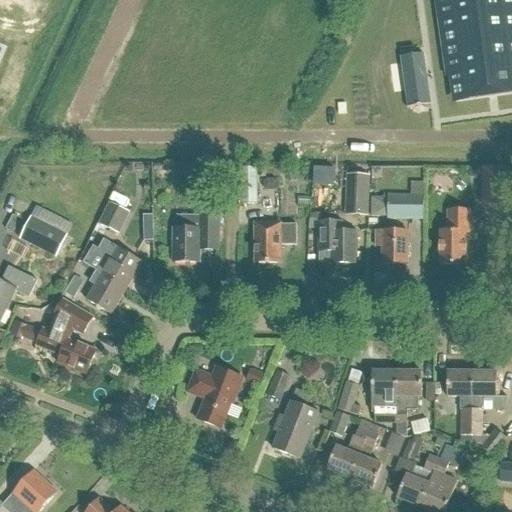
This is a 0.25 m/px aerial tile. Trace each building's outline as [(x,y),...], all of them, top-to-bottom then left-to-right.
[(246,26),(250,18),(236,11),(210,0),(194,0),(185,20),(224,38),(232,19),(246,26)] [(250,18),(253,10),(239,4),(241,0),(210,0),(236,11),(250,18)] [(511,0),(434,0),(446,78),(449,78),(453,104),(511,96),(511,0)] [(234,52),(238,44),(224,38),(185,20),(173,47),(211,64),(220,46),(234,52)] [(222,78),(225,71),(211,64),(173,47),(161,74),(199,91),(208,72),(222,78)] [(424,55),(401,58),(408,108),(431,105),(424,55)] [(241,170),(241,203),(257,203),(256,170),(241,170)] [(482,170),(481,205),(501,206),(502,170),(482,170)] [(347,177),(346,216),(367,216),(369,177),(347,177)] [(285,181),(284,214),(305,215),(307,182),(285,181)] [(371,218),(388,218),(388,220),(423,221),(424,197),(424,184),(411,184),(411,196),(389,196),(389,199),(372,199),(371,218)] [(99,226),(120,235),(120,234),(130,214),(120,210),(109,204),(100,225),(99,226)] [(220,251),(220,210),(200,209),(200,217),(177,217),(177,230),(173,230),(173,264),(200,264),(201,251),(220,251)] [(36,210),(21,238),(58,255),(72,227),(36,210)] [(470,235),(470,212),(448,212),(448,233),(440,233),(440,266),(466,266),(466,235),(470,235)] [(319,253),(320,253),(320,264),(332,264),(332,265),(357,265),(357,233),(343,232),(343,223),(319,223),(319,253)] [(255,224),(255,264),(281,265),(281,247),(297,247),(297,226),(281,226),(281,224),(255,224)] [(136,251),(144,250),(144,243),(153,242),(153,233),(136,234),(136,251)] [(408,266),(408,233),(376,233),(376,248),(382,248),(382,265),(408,266)] [(84,264),(98,272),(127,290),(143,264),(119,249),(104,241),(99,250),(94,247),(84,264)] [(29,299),(37,282),(8,268),(0,284),(0,321),(14,292),(29,299)] [(111,316),(127,290),(98,272),(91,283),(96,287),(87,302),(111,316)] [(74,300),(79,291),(70,286),(65,295),(74,300)] [(43,333),(38,345),(37,347),(61,357),(58,364),(87,376),(96,352),(69,341),(73,330),(83,336),(93,319),(64,301),(54,318),(55,319),(49,332),(44,330),(43,333)] [(16,323),(10,336),(22,340),(23,341),(23,340),(28,327),(27,327),(16,323)] [(244,379),(217,369),(213,378),(197,372),(188,394),(206,401),(198,421),(221,430),(232,403),(235,404),(244,379)] [(250,370),(246,382),(260,387),(264,375),(250,370)] [(276,372),(267,396),(280,401),(289,377),(276,372)] [(375,425),(397,425),(397,374),(372,374),(372,415),(375,415),(375,425)] [(397,374),(397,425),(398,425),(397,434),(407,438),(407,425),(407,411),(418,411),(418,399),(422,399),(422,374),(397,374)] [(460,412),(461,412),(461,438),(472,438),(472,400),(472,375),(447,375),(447,400),(460,400),(460,412)] [(472,400),(472,438),(482,438),(482,412),(482,400),(497,400),(497,375),(472,375),(472,400)] [(359,417),(361,409),(354,407),(359,387),(348,384),(340,411),(359,417)] [(301,461),(318,415),(306,410),(311,399),(296,393),(286,419),(281,417),(275,433),(279,435),(273,451),(301,461)] [(337,413),(329,433),(342,438),(349,417),(337,413)] [(360,458),(370,432),(360,428),(356,438),(354,437),(348,453),(337,449),(328,472),(351,481),(360,458)] [(360,458),(351,481),(374,490),(383,467),(370,462),(380,435),(370,432),(360,458)] [(409,442),(402,460),(414,465),(423,441),(414,438),(412,443),(409,442)] [(440,461),(421,509),(427,511),(445,511),(458,482),(445,477),(449,465),(458,468),(464,453),(447,446),(441,461),(440,461)] [(407,477),(398,500),(421,509),(440,461),(430,457),(425,471),(416,467),(411,478),(407,477)] [(400,459),(395,472),(407,477),(411,478),(416,467),(416,466),(414,465),(402,460),(400,459)] [(511,466),(501,466),(500,483),(511,483),(511,466)] [(31,511),(42,511),(57,496),(33,475),(14,496),(31,511)] [(123,511),(120,509),(117,511),(110,511),(98,501),(88,511),(87,511),(123,511)]
